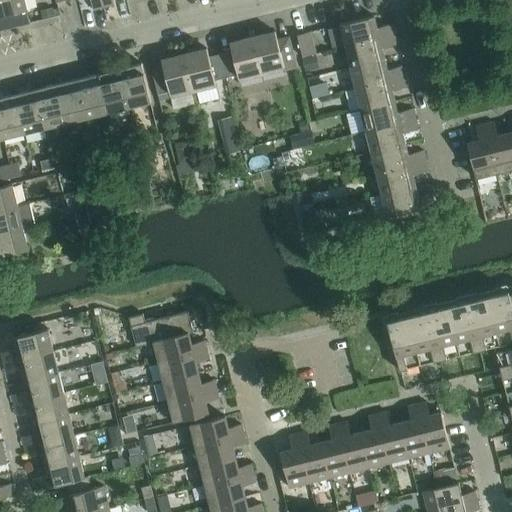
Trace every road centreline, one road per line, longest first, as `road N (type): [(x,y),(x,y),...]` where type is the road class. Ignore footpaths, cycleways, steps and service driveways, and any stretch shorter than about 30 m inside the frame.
road 1 (unclassified): [(0,71),(284,0)]
road 2 (unclassified): [(442,196),(397,0)]
road 3 (residential): [(278,511),(238,351)]
road 4 (residential): [(466,382),(494,511)]
